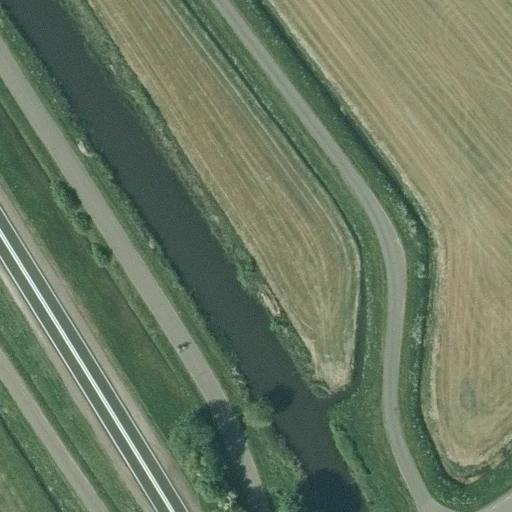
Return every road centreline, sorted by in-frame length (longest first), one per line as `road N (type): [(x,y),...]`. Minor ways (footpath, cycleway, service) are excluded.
road 1 (unclassified): [(429,511),(388,413),(395,282),(386,235),(216,0)]
road 2 (unclassified): [(260,511),(212,395),(0,59)]
road 3 (trunk): [(170,511),(0,235)]
road 4 (unclassified): [(97,511),(0,363)]
